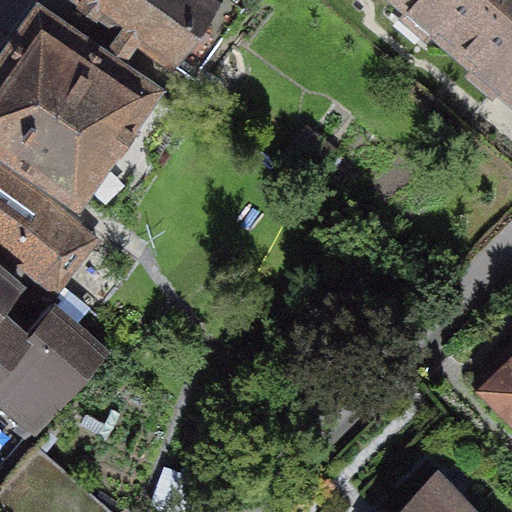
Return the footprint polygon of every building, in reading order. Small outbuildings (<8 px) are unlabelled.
[(225,0),(87,0),(182,67),(225,0)] [(511,0),(410,0),(511,88),(511,0)] [(171,93),(41,2),(0,62),(0,140),(93,204),(171,93)] [(93,230),(0,160),(0,242),(81,310),(107,277),(85,251),(93,230)] [(0,392),(37,427),(107,348),(56,302),(30,332),(0,309),(0,294),(13,278),(0,266),(0,392)] [(511,346),(478,378),(511,411),(511,346)] [(110,511),(38,448),(6,484),(37,511),(110,511)] [(473,511),(436,475),(398,511),(386,511),(385,510),(382,511),(473,511)]
